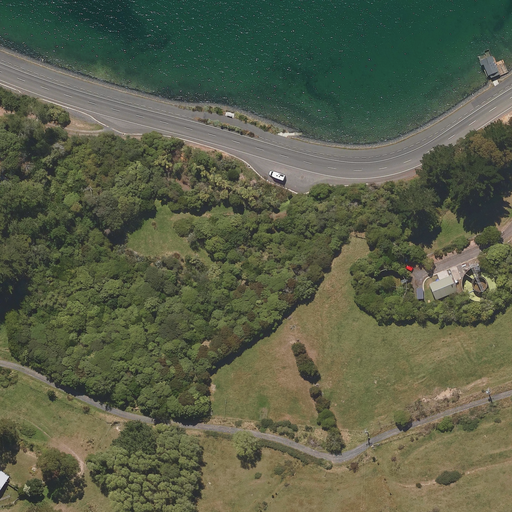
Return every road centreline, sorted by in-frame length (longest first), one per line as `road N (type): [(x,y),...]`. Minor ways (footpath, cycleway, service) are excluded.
road 1 (secondary): [(511,96),(408,160),(359,170),(83,100),(0,70)]
road 2 (unknown): [(511,393),(333,456),(265,435),(125,413),(0,364)]
